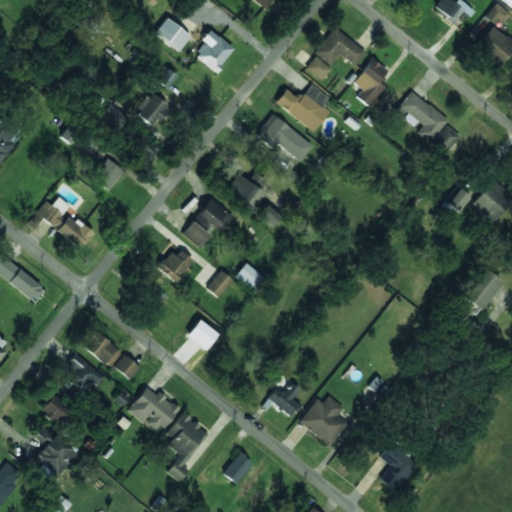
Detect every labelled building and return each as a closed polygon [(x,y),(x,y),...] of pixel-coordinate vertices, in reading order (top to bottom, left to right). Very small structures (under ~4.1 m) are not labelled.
[(252,0),(263,8),(269,0),(252,0)] [(464,7),(456,0),(453,3),(448,0),(437,0),(432,8),(451,23),(464,7)] [(500,27),(509,13),(493,3),(484,16),(500,27)] [(188,36),(165,18),(153,33),(177,51),(188,36)] [(511,45),(511,41),(490,26),(473,50),(497,67),(511,45)] [(328,65),(338,53),(353,66),(364,52),(333,27),(312,53),(328,65)] [(232,48),(209,31),(191,55),(214,72),(232,48)] [(304,69),(320,81),(330,68),(314,56),(304,69)] [(370,106),(384,82),(380,79),(386,69),(368,59),(353,84),(360,88),(355,98),(370,106)] [(157,82),(166,88),(174,75),(165,69),(157,82)] [(284,89),(273,102),(306,128),(329,99),(309,83),(296,99),(284,89)] [(446,120),(409,91),(395,109),(404,116),(403,117),(418,128),(415,133),(428,143),(446,120)] [(168,107),(149,92),(131,114),(150,129),(168,107)] [(100,113),(109,124),(120,115),(111,104),(100,113)] [(311,145),(270,114),(254,135),(273,150),(277,145),(298,162),(311,145)] [(0,159),(17,134),(0,122),(0,159)] [(58,137),(67,144),(77,132),(68,124),(58,137)] [(458,136),(444,125),(428,145),(442,156),(458,136)] [(154,145),(131,126),(115,145),(135,161),(141,153),(145,156),(154,145)] [(89,178),(106,190),(121,171),(104,158),(89,178)] [(246,180),(236,174),(223,192),(247,209),(266,182),(252,172),(246,180)] [(470,204),(492,221),(511,195),(490,178),(470,204)] [(468,196),(452,186),(441,205),(457,214),(468,196)] [(90,234),(63,212),(68,205),(56,197),(50,205),(44,201),(34,214),(79,249),(90,234)] [(207,235),(205,233),(210,226),(219,233),(232,216),(208,198),(180,234),(198,247),(207,235)] [(256,216),(270,227),(279,216),(265,205),(256,216)] [(191,261),(174,247),(156,269),(173,282),(191,261)] [(0,277),(33,302),(44,288),(0,255),(0,277)] [(262,278),(243,263),(232,277),(251,292),(262,278)] [(452,310),(469,322),(499,281),(483,269),(452,310)] [(216,298),(231,280),(219,270),(204,287),(216,298)] [(216,334),(197,319),(184,335),(203,350),(216,334)] [(120,351),(91,331),(80,347),(109,367),(120,351)] [(64,363),(70,368),(59,382),(77,396),(82,390),(88,395),(103,377),(73,352),(64,363)] [(128,379),(138,366),(122,354),(112,368),(128,379)] [(290,400),(298,389),(290,383),(282,394),(273,388),(265,399),(289,416),(297,404),(290,400)] [(126,410),(157,434),(177,408),(156,392),(154,394),(144,387),(126,410)] [(57,425),(70,408),(50,393),(37,409),(57,425)] [(342,408),(326,396),(321,403),(315,398),(297,422),(328,446),(346,423),(336,415),(342,408)] [(181,466),(206,432),(180,413),(164,434),(170,438),(165,445),(178,455),(165,472),(178,481),(186,470),(181,466)] [(31,436),(43,446),(34,456),(56,476),(74,455),(41,425),(31,436)] [(415,463),(387,443),(377,457),(388,464),(377,479),(395,491),(415,463)] [(220,474),(233,484),(250,463),(237,452),(220,474)] [(0,466),(0,495),(1,494),(4,496),(21,476),(4,462),(0,466)] [(62,511),(70,504),(59,495),(45,511),(62,511)]
